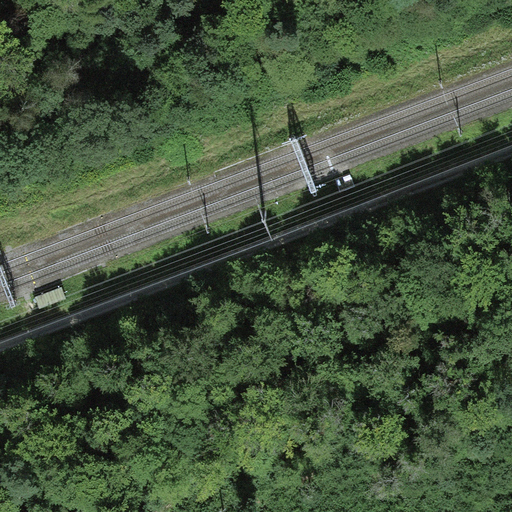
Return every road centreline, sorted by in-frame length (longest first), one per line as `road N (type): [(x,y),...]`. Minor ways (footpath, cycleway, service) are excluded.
road 1 (track): [(511,30),(0,235)]
road 2 (track): [(0,346),(511,150)]
